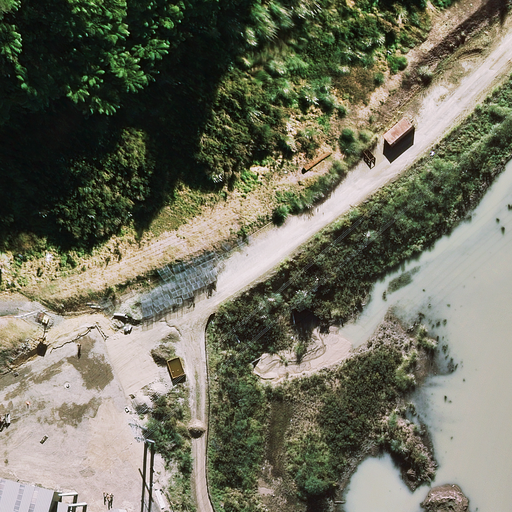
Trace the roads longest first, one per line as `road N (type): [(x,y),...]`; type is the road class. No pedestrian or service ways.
road 1 (track): [(511,44),(310,222),(182,297),(111,281),(0,300)]
road 2 (track): [(211,511),(182,297)]
